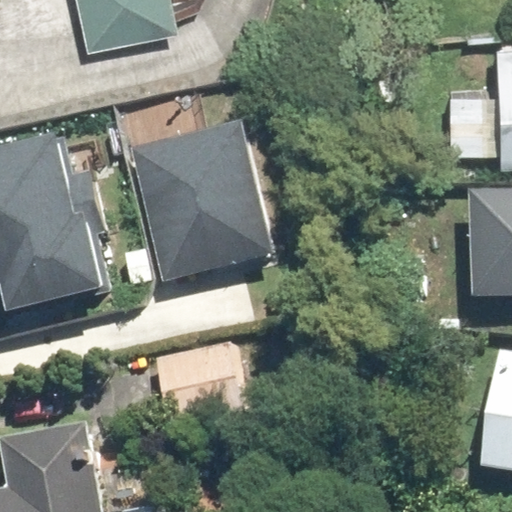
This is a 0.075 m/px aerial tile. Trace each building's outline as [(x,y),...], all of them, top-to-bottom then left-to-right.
[(72,0),(79,37),(171,21),(167,0),(72,0)] [(511,48),(489,50),(495,155),(511,154),(511,48)] [(256,114),(149,140),(183,277),(290,251),(256,114)] [(0,324),(132,290),(90,127),(0,149),(0,324)] [(490,259),(490,302),(511,302),(511,199),(479,201),(481,260),(490,259)] [(236,351),(166,364),(178,431),(248,419),(236,351)] [(511,370),(507,369),(492,472),(511,475),(511,370)] [(0,448),(0,450),(9,495),(0,495),(0,511),(107,511),(92,431),(0,448)]
